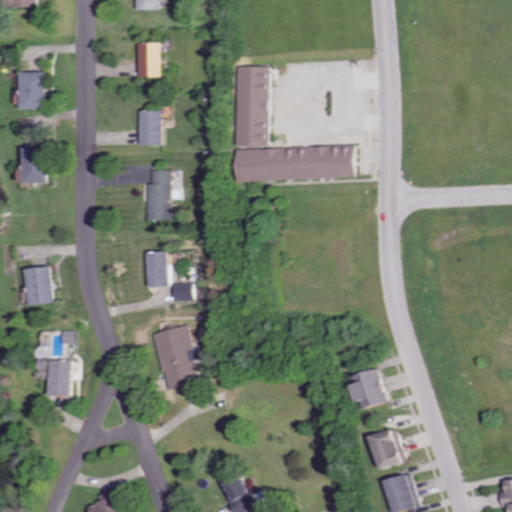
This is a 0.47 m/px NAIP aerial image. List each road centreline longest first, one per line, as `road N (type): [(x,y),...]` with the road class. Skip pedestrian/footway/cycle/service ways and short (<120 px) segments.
road 1 (residential): [(172,511),(107,335),(88,255),(89,0)]
road 2 (residential): [(385,0),(406,313),(456,511)]
road 3 (residential): [(58,511),(119,367)]
